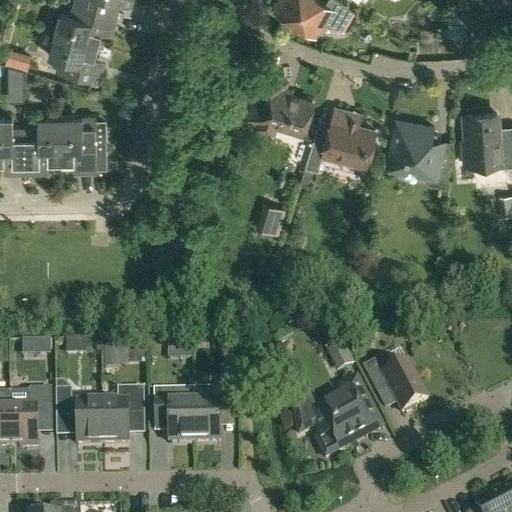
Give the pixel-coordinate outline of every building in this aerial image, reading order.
[(72,0),(73,1),(117,13),(120,1),(131,4),(131,0),(72,0)] [(340,30),(352,10),(337,0),(325,0),(324,4),(317,0),(279,0),(274,2),(274,9),(273,11),(288,20),(290,25),(297,25),(314,35),(322,20),(340,30)] [(482,0),(492,11),(502,3),(499,0),(482,0)] [(60,10),(54,32),(97,44),(102,23),(114,26),(117,13),(73,1),(69,13),(60,10)] [(91,64),(97,44),(54,32),(48,54),(59,57),(55,69),(99,81),(103,67),(91,64)] [(8,65),(8,78),(23,78),(23,69),(8,65)] [(301,135),(312,101),(283,91),(286,81),(261,73),(247,118),(258,121),(256,127),(271,131),(273,126),(301,135)] [(309,184),(313,170),(317,171),(321,154),(364,166),(374,130),(355,125),(358,114),(334,107),(330,122),(327,121),(326,127),(318,125),(313,139),(312,139),(304,167),(300,181),(309,184)] [(465,139),(461,139),(464,158),(487,157),(487,161),(500,160),(500,165),(505,165),(511,164),(511,159),(511,155),(511,154),(511,123),(497,125),(495,112),(463,115),(465,139)] [(96,114),(82,114),(60,115),(61,159),(81,158),(82,170),(96,170),(96,168),(95,152),(95,125),(96,125),(96,114)] [(37,126),(25,127),(25,171),(39,171),(39,159),(61,159),(60,115),(37,115),(37,126)] [(12,116),(0,116),(0,159),(11,159),(11,171),(25,171),(25,127),(12,127),(12,116)] [(448,187),(449,140),(438,138),(439,131),(398,123),(390,164),(423,171),(422,176),(427,183),(448,187)] [(108,152),(95,152),(96,168),(108,168),(108,152)] [(264,201),(256,225),(281,233),(288,208),(264,201)] [(146,364),(145,338),(128,339),(129,365),(146,364)] [(124,339),(103,340),(103,354),(124,353),(124,339)] [(236,341),(223,341),(223,370),(236,369),(236,341)] [(405,412),(406,414),(417,409),(415,406),(427,400),(407,362),(392,370),(385,356),(362,368),(375,393),(388,386),(402,413),(405,412)] [(303,381),(288,390),(298,437),(314,427),(320,438),(316,440),(325,458),(340,450),(383,428),(374,411),(356,378),(340,386),(347,400),(330,409),(326,402),(317,407),(303,381)] [(71,404),(71,390),(65,381),(55,381),(56,418),(76,418),(76,444),(102,444),(101,403),(71,404)] [(26,406),(9,406),(10,446),(19,446),(19,448),(37,448),(37,416),(51,416),(51,389),(29,390),(26,394),(26,406)] [(144,417),(143,389),(117,389),(117,403),(101,403),(102,444),(128,443),(127,417),(144,417)] [(168,434),(168,443),(194,443),(193,389),(153,390),(154,434),(168,434)] [(220,416),(233,415),(233,389),(193,389),(194,443),(220,442),(220,416)] [(0,448),(1,449),(1,446),(10,446),(10,417),(9,406),(9,393),(0,392),(0,448)] [(511,511),(511,483),(476,503),(475,501),(474,502),(479,511),(511,511)]
